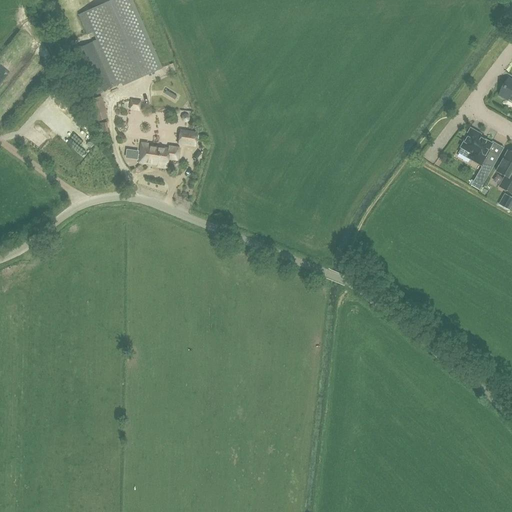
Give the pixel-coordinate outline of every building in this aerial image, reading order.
[(75,50),(76,53),(91,88),(90,89),(91,91),(92,90),(94,94),(121,83),(123,86),(163,69),(133,0),(113,0),(80,14),(88,34),(93,31),(97,41),(75,50)] [(505,53),(511,43),(505,38),(498,49),(505,53)] [(511,81),(508,79),(505,86),(504,86),(503,88),(500,95),(508,99),(511,95),(511,94),(511,81)] [(94,116),(95,115),(97,121),(108,118),(106,111),(101,96),(89,100),(94,116)] [(130,99),(129,110),(140,112),(142,101),(130,99)] [(180,129),(178,145),(196,148),(198,132),(180,129)] [(479,137),(480,135),(470,130),(464,141),(465,141),(461,148),(471,154),(469,159),(478,164),(490,144),(479,137)] [(168,149),(154,147),(147,146),(148,145),(141,144),(140,153),(141,153),(139,162),(158,164),(158,166),(166,167),(167,160),(177,162),(179,148),(169,147),(168,149)] [(490,151),(478,174),(486,179),(499,156),(490,151)] [(511,153),(508,151),(496,172),(510,180),(504,191),(511,194),(511,153)] [(511,197),(508,195),(503,203),(511,207),(511,205),(511,197)]
